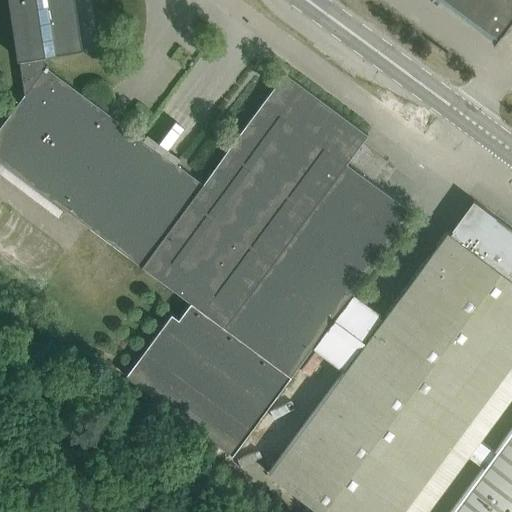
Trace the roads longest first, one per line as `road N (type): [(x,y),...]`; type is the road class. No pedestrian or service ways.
road 1 (unclassified): [(466,173),(222,0)]
road 2 (primary): [(492,138),(307,0)]
